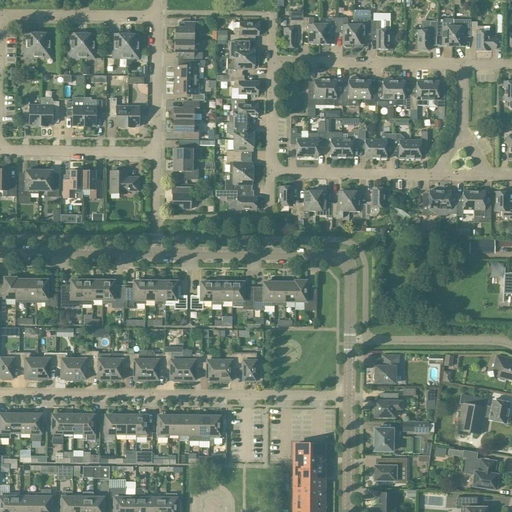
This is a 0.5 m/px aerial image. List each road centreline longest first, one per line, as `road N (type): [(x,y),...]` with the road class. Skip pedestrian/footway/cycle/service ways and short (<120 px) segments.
road 1 (residential): [(349,396),(350,274),(337,256),(0,251)]
road 2 (residential): [(0,392),(349,396)]
road 3 (residential): [(271,61),(463,64)]
road 4 (residential): [(437,175),(270,172)]
road 5 (residential): [(0,13),(157,16)]
road 6 (residential): [(156,152),(0,150)]
road 7 (residential): [(156,152),(157,16)]
